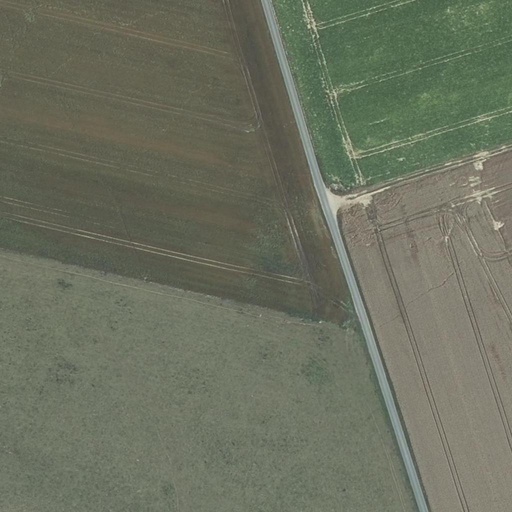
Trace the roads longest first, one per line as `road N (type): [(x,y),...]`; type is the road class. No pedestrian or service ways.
road 1 (unclassified): [(266,0),(420,511)]
road 2 (track): [(325,204),(511,145)]
